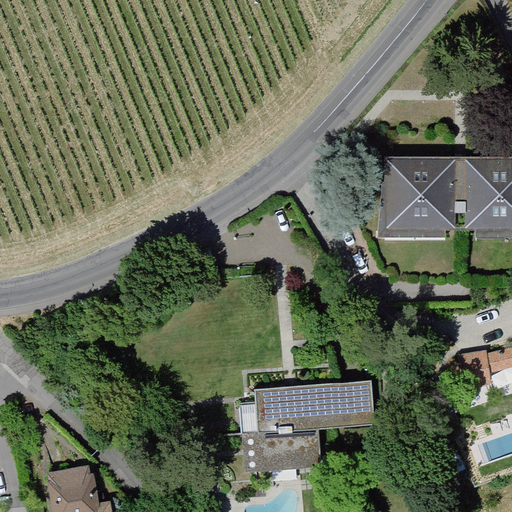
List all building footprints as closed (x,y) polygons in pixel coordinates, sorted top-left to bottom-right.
[(511,157),(375,156),(374,231),(446,232),(446,204),(459,204),(459,233),(511,233),(511,157)] [(447,354),(452,394),(511,381),(511,361),(509,354),(484,357),(481,346),(447,354)] [(230,407),(235,470),(309,464),(306,425),(369,421),(366,378),(244,387),(245,406),(230,407)] [(465,469),(459,455),(443,462),(450,476),(465,469)] [(87,468),(39,475),(43,511),(111,511),(110,505),(92,508),(87,468)]
